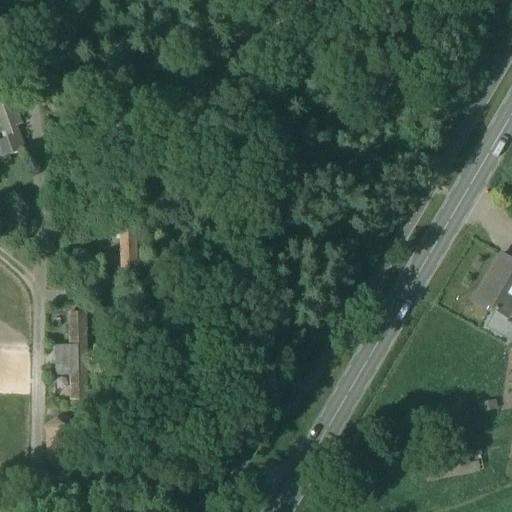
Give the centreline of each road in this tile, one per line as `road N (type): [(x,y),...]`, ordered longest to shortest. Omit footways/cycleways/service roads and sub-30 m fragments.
road 1 (track): [(40,506),(38,178),(28,71),(0,17)]
road 2 (primary): [(276,511),(511,116)]
